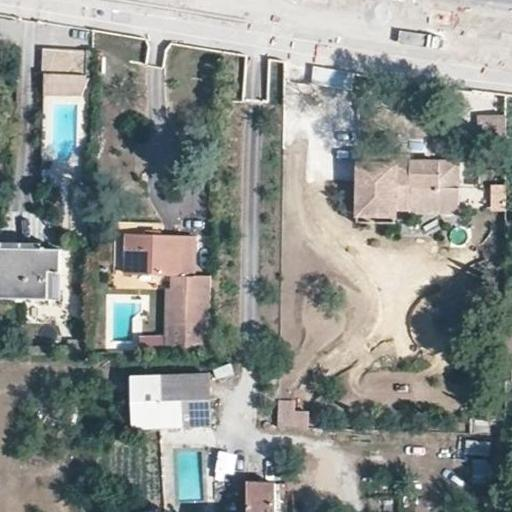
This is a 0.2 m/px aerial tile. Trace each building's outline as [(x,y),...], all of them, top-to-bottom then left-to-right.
[(43,49),(43,69),(87,73),(87,52),(43,49)] [(482,140),(496,140),(496,122),(482,122),(482,140)] [(407,211),(408,161),(355,161),(355,211),(407,211)] [(440,186),(440,161),(408,161),(407,211),(460,211),(460,186),(457,186),(440,186)] [(457,161),(440,161),(440,186),(457,186),(457,161)] [(492,185),(493,211),(506,211),(505,185),(492,185)] [(194,275),(194,236),(126,235),(125,274),(171,276),(171,288),(167,288),(166,323),(166,337),(166,351),(210,350),(210,325),(212,276),(194,275)] [(0,296),(60,298),(61,249),(0,248),(0,296)] [(166,337),(145,337),(145,342),(138,343),(138,351),(166,351),(166,337)] [(135,377),(137,427),(209,425),(208,376),(135,377)] [(299,413),(284,413),(285,438),(312,439),(313,424),(299,423),(299,413)] [(491,427),(490,445),(506,445),(506,422),(491,422),(491,427)] [(490,445),(491,427),(473,427),(472,444),(490,445)] [(276,511),(275,483),(248,481),(249,511),(276,511)]
